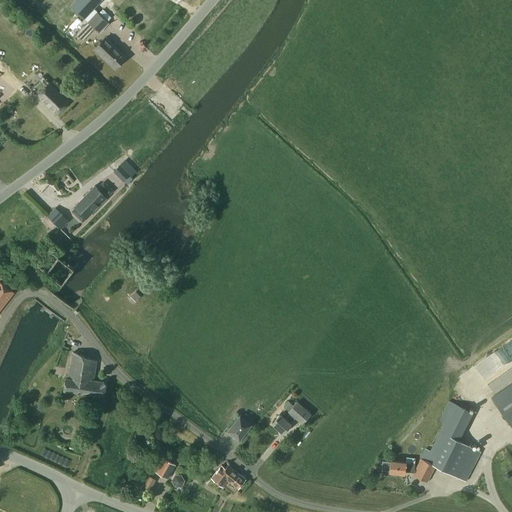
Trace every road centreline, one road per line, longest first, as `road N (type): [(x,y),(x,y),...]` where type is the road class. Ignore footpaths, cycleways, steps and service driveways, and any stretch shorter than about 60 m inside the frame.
road 1 (unclassified): [(337,511),(291,506),(262,486),(112,369),(39,291)]
road 2 (tertiary): [(0,198),(92,128),(212,0)]
